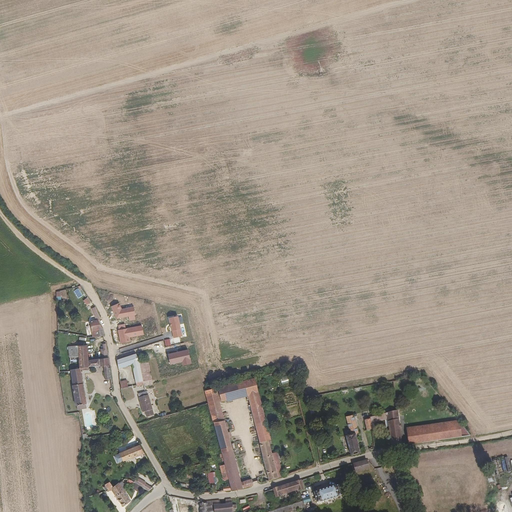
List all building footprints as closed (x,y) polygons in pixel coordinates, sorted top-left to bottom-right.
[(78,288),(74,291),(78,298),(82,295),(78,288)] [(91,319),(92,333),(104,331),(102,322),(101,322),(98,319),(91,319)] [(99,358),(87,359),(86,349),(79,349),(70,350),(72,371),(82,368),(89,367),(104,366),(109,366),(105,340),(100,340),(102,346),(98,346),(99,358)] [(131,363),(139,360),(138,356),(138,353),(121,359),(117,360),(118,367),(131,363)] [(136,384),(144,383),(143,379),(139,364),(139,360),(131,363),(136,384)] [(149,361),(139,364),(143,379),(153,376),(149,361)] [(78,407),(87,405),(82,368),(72,371),(78,407)] [(225,395),(246,391),(247,390),(257,387),(254,373),(216,382),(219,396),(225,395)] [(206,395),(211,412),(221,410),(218,396),(219,396),(216,382),(204,384),(206,395)] [(270,477),(284,473),(283,467),(282,464),(280,455),(279,452),(273,455),(268,437),(271,436),(257,387),(247,390),(246,391),(251,405),(261,441),(270,477)] [(143,388),(134,392),(141,409),(150,405),(143,388)] [(211,412),(218,431),(227,430),(221,410),(211,412)] [(392,444),(403,442),(397,410),(372,415),(371,413),(370,413),(370,414),(369,415),(368,415),(369,416),(370,421),(387,418),(392,444)] [(349,435),(346,436),(350,452),(361,450),(357,433),(359,432),(355,412),(346,413),(350,427),(348,428),(349,435)] [(459,419),(403,427),(404,431),(461,422),(459,419)] [(469,433),(461,422),(404,431),(405,437),(409,442),(457,435),(469,433)] [(251,476),(241,478),(227,430),(218,431),(224,451),(222,451),(222,455),(225,454),(227,461),(222,462),(226,475),(231,473),(234,483),(231,484),(231,488),(252,483),(253,479),(251,476)] [(119,453),(122,461),(143,452),(139,444),(119,453)] [(367,459),(355,462),(357,469),(369,466),(367,459)] [(139,483),(141,482),(142,481),(138,477),(137,475),(134,474),(131,473),(127,473),(125,476),(130,474),(137,479),(137,481),(138,483),(139,483)] [(286,492),(286,490),(299,487),(296,479),(273,486),(278,491),(282,491),(283,493),(286,492)] [(109,481),(104,485),(108,490),(111,489),(113,487),(109,481)] [(111,489),(122,506),(131,499),(123,489),(124,488),(124,486),(123,486),(122,487),(118,482),(113,487),(111,489)] [(323,501),(326,499),(336,496),(339,495),(339,494),(337,486),(336,484),(319,489),(320,490),(322,499),(323,501)] [(336,496),(326,499),(328,505),(338,502),(336,496)] [(211,511),(211,505),(210,499),(200,499),(201,511),(211,511)] [(128,511),(135,501),(132,500),(124,507),(128,511)] [(286,511),(304,506),(302,500),(266,511),(286,511)] [(218,505),(213,505),(214,511),(227,511),(232,511),(229,503),(223,504),(218,505)]
